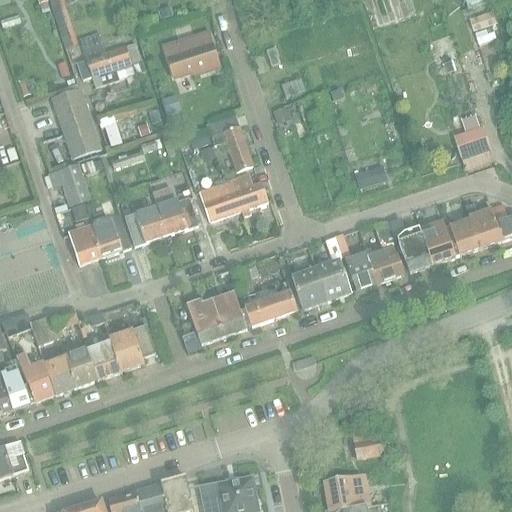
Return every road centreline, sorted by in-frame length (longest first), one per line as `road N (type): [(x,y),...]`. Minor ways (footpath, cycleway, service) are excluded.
road 1 (residential): [(184,373),(511,261)]
road 2 (residential): [(153,287),(95,304),(78,297),(0,69)]
road 3 (residential): [(274,433),(314,412),(376,354),(511,298)]
road 4 (residential): [(298,241),(221,0)]
road 5 (residential): [(40,505),(274,433)]
road 6 (residential): [(511,195),(469,185),(298,241)]
road 7 (residential): [(0,438),(184,373)]
road 8 (residential): [(298,241),(153,287)]
